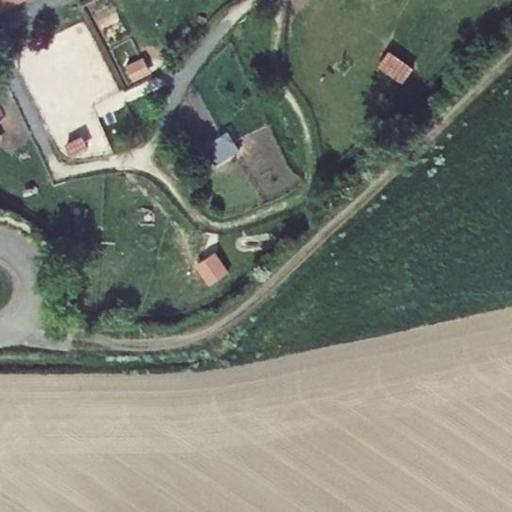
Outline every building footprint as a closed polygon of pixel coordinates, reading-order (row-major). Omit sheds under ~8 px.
[(0,0),(0,8),(16,0),(0,0)] [(387,64),(411,82),(423,66),(399,48),(387,64)] [(153,56),(136,65),(144,80),(161,71),(153,56)] [(0,120),(0,145),(10,141),(0,120)] [(230,125),(207,141),(221,161),(244,145),(230,125)] [(93,134),(75,142),(80,155),(99,147),(93,134)] [(220,249),(202,262),(217,281),(235,267),(220,249)] [(114,294),(92,290),(90,302),(112,306),(114,294)]
